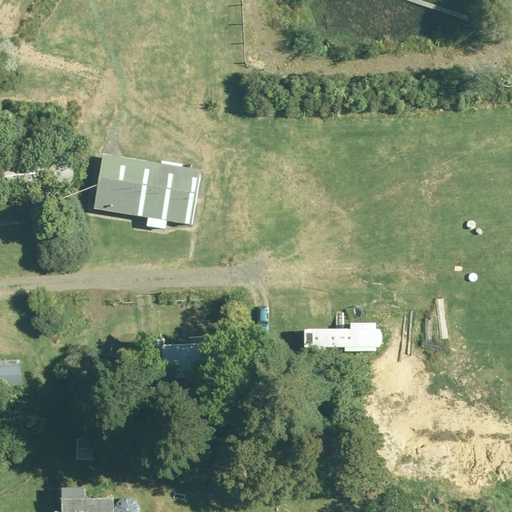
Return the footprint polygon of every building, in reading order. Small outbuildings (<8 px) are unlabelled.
[(204,171),(107,155),(99,208),(196,224),(204,171)] [(30,185),(33,188),(37,189),(42,189),(46,188),(49,186),(52,182),(53,178),(53,174),(51,170),(48,166),(45,164),(41,163),(36,164),(32,166),(29,169),(27,173),(27,177),(28,181),(30,185)] [(60,185),(63,188),(67,189),(71,190),(75,188),(79,186),(81,182),(82,178),(82,174),(81,170),(78,167),(74,165),(70,164),(66,164),(62,166),(59,169),(57,173),(56,177),(57,182),(60,185)] [(0,185),(2,188),(5,191),(9,192),(14,192),(18,191),(21,189),(24,185),(25,181),(25,177),(23,173),(20,170),(17,167),(12,167),(8,167),(4,169),(1,172),(0,174),(0,185)] [(0,389),(26,388),(25,366),(0,367),(0,389)] [(77,463),(97,463),(98,439),(78,438),(77,463)] [(90,485),(60,485),(60,511),(110,511),(111,503),(90,503),(90,485)] [(144,511),(144,510),(142,506),(140,503),(136,501),(132,500),(128,500),(124,502),(121,505),(119,509),(118,511),(144,511)]
